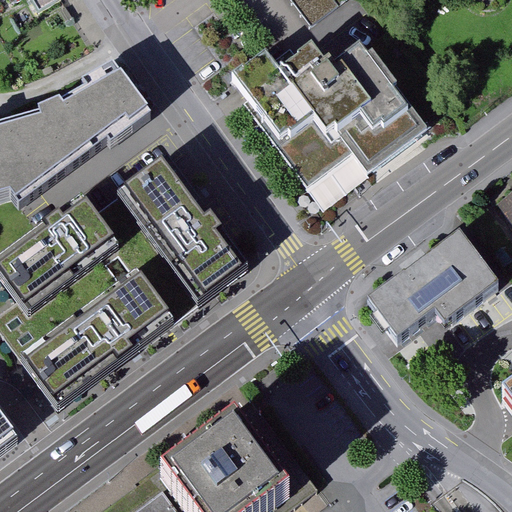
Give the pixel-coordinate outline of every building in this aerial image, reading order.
[(53,0),(17,0),(28,16),(53,0)] [(298,0),(318,24),(348,0),(298,0)] [(264,62),(230,87),(306,189),(343,162),(349,157),(364,178),(423,134),(361,49),(325,76),(311,56),(278,80),(264,62)] [(20,221),(52,197),(52,196),(108,154),(112,159),(153,129),(114,78),(84,95),(89,100),(63,115),(40,123),(41,127),(0,139),(0,206),(1,211),(13,207),(20,221)] [(0,339),(20,366),(56,415),(174,328),(198,310),(247,275),(181,186),(166,165),(118,201),(93,219),(82,204),(0,264),(0,283),(17,306),(0,318),(0,339)] [(511,225),(511,195),(498,206),(511,225)] [(434,321),(443,334),(498,293),(458,241),(366,310),(396,350),(434,321)] [(511,391),(495,404),(511,427),(511,391)] [(106,511),(295,511),(318,496),(251,406),(106,511)]
